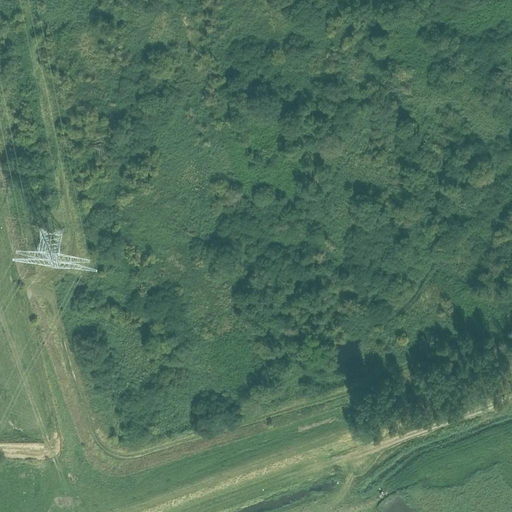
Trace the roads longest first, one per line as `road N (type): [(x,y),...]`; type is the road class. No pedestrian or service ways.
road 1 (track): [(0,448),(51,449),(56,438),(25,298),(36,283),(54,295),(94,435),(104,448),(126,454),(354,383),(511,322)]
road 2 (track): [(41,283),(66,256),(73,225),(19,0)]
road 3 (track): [(352,456),(511,399)]
